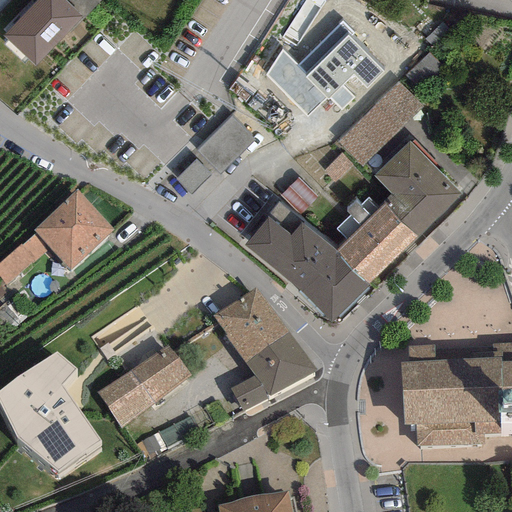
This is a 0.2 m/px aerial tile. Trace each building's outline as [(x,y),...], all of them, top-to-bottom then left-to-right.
[(82,17),(63,0),(35,0),(3,35),(36,66),(82,17)] [(267,75),(306,117),(326,98),(328,100),(329,98),(341,110),(355,98),(341,86),(352,75),(366,88),(382,72),(348,37),(353,33),(342,22),(296,66),(281,51),(267,75)] [(443,65),(428,49),(408,69),(424,84),(443,65)] [(421,107),(397,82),(337,141),(361,166),(421,107)] [(254,140),(230,117),(197,151),(220,174),(254,140)] [(408,141),(372,174),(392,195),(384,202),(416,237),(460,196),(408,141)] [(352,165),(342,154),(324,171),(335,182),(352,165)] [(209,174),(195,160),(177,178),(191,192),(209,174)] [(112,230),(75,190),(32,230),(36,232),(49,249),(69,270),(112,230)] [(384,202),(334,248),(368,283),(416,237),(384,202)] [(290,234),(266,216),(244,245),(331,321),(368,283),(334,248),(301,221),(290,234)] [(49,249),(36,232),(0,259),(0,278),(4,284),(49,249)] [(290,335),(254,291),(213,319),(246,366),(290,335)] [(290,335),(246,366),(255,379),(231,390),(242,412),(315,374),(290,335)] [(408,363),(400,363),(402,426),(414,425),(415,448),(485,446),(485,435),(501,434),(500,418),(511,417),(511,345),(408,348),(408,363)] [(191,376),(167,347),(98,392),(120,427),(191,376)] [(75,369),(55,354),(0,389),(0,406),(17,440),(56,478),(100,442),(60,386),(75,369)] [(291,511),(287,490),(217,505),(218,511),(291,511)]
